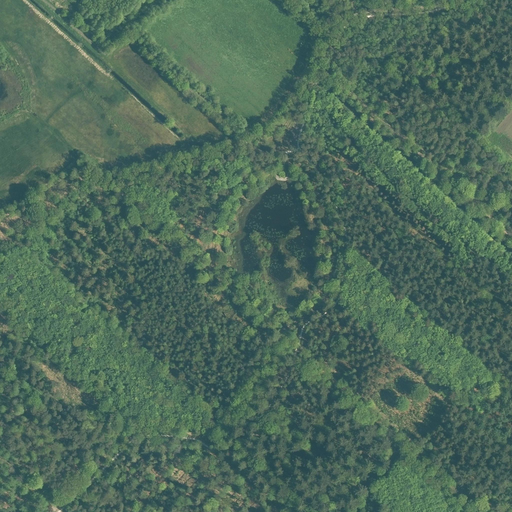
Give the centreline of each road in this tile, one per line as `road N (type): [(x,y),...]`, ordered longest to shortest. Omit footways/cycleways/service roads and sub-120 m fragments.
road 1 (track): [(0,256),(95,182),(200,161),(269,134),(313,81)]
road 2 (track): [(511,237),(319,68)]
road 3 (track): [(313,81),(347,19),(454,0)]
road 4 (track): [(0,309),(110,407),(136,418)]
road 5 (track): [(51,511),(133,434),(136,418)]
